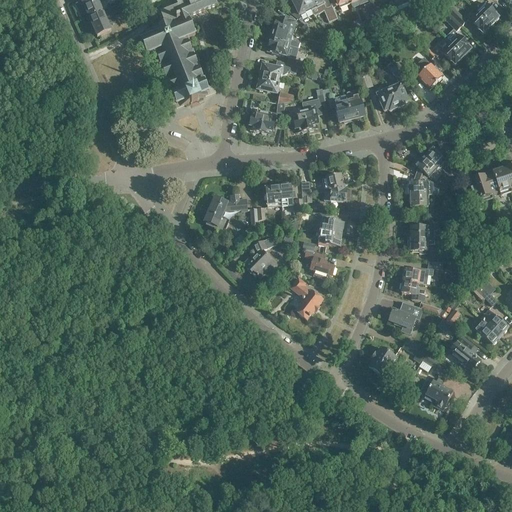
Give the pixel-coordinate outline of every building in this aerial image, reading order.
[(80,0),(83,5),(87,14),(94,31),(95,32),(97,36),(97,38),(111,32),(109,26),(116,23),(110,9),(103,12),(99,4),(106,0),(105,0),(80,0)] [(190,17),(198,14),(193,2),(190,3),(188,0),(173,0),(176,6),(178,5),(179,8),(161,15),(163,18),(153,22),(156,29),(146,34),(148,38),(140,41),(146,55),(155,52),(162,70),(159,71),(162,77),(164,76),(167,83),(164,84),(167,90),(170,89),(176,103),(172,105),(172,106),(174,110),(190,104),(191,105),(199,101),(198,100),(215,94),(212,89),(208,90),(206,84),(197,63),(200,62),(197,56),(194,57),(187,39),(195,35),(190,22),(192,20),(190,17)] [(198,14),(202,12),(203,15),(208,12),(207,10),(216,6),(213,0),(188,0),(190,3),(193,2),(198,14)] [(297,11),(291,14),(297,19),(305,15),(304,12),(310,9),(305,0),(291,0),(291,1),(292,3),(294,4),(295,7),(297,11)] [(305,0),(310,9),(311,12),(314,17),(324,12),(329,24),(338,20),(333,9),(331,6),(326,8),(323,1),(322,0),(305,0)] [(329,0),(332,6),(331,6),(333,9),(338,6),(340,9),(351,5),(348,0),(329,0)] [(348,0),(351,5),(352,9),(367,3),(365,0),(348,0)] [(125,2),(118,5),(120,10),(127,7),(125,2)] [(486,5),(477,14),(490,27),(496,22),(497,22),(498,20),(498,19),(497,17),(496,17),(495,16),(496,15),(486,5)] [(378,8),(372,11),(378,23),(383,21),(378,8)] [(452,8),(447,14),(461,28),(467,23),(452,8)] [(370,29),(378,23),(372,11),(366,13),(371,25),(368,27),(370,29)] [(461,28),(447,14),(445,11),(440,16),(457,33),(461,28)] [(477,14),(468,22),(478,32),(479,32),(480,32),(480,34),(482,35),(483,35),(485,34),(485,32),(490,27),(477,14)] [(292,36),(296,24),(296,22),(292,18),(290,18),(289,22),(281,20),(276,19),(275,24),(273,24),(272,29),(273,29),(273,30),(292,36)] [(403,24),(412,33),(417,28),(408,19),(403,24)] [(362,32),(358,21),(351,24),(356,35),(362,32)] [(292,36),(273,30),(273,31),(271,31),(270,36),(272,36),(270,42),(290,47),(298,49),(300,44),(291,41),(292,36)] [(415,37),(409,42),(416,50),(418,48),(421,51),(431,61),(435,57),(425,47),(422,44),(415,37)] [(458,37),(449,45),(463,59),(468,54),(470,54),(471,51),(470,50),(470,48),(468,48),(467,47),(468,46),(458,37)] [(288,59),(287,66),(304,70),(305,63),(292,60),(293,56),(288,54),(290,47),(270,42),(268,42),(267,47),(269,47),(267,53),(271,54),(280,57),(280,56),(288,59)] [(449,45),(441,54),(450,64),(451,63),(452,64),(452,65),(454,66),(455,67),(455,66),(458,66),(458,64),(463,59),(449,45)] [(334,59),(337,48),(330,46),(327,57),(334,59)] [(423,60),(411,72),(415,76),(418,78),(430,91),(442,79),(437,73),(439,71),(435,67),(433,70),(430,66),(427,64),(423,60)] [(390,65),(386,69),(396,79),(400,75),(390,65)] [(260,79),(278,82),(279,77),(282,77),(283,72),(268,68),(265,67),(264,67),(263,67),(262,72),(261,73),(260,77),(261,78),(260,79)] [(306,79),(316,82),(318,75),(308,73),(306,79)] [(373,88),(371,84),(368,75),(363,76),(364,79),(365,84),(366,89),(373,88)] [(276,89),(277,84),(278,82),(260,79),(260,80),(259,81),(259,84),(259,85),(258,91),(259,91),(260,92),(262,93),(263,92),(278,95),(279,90),(276,89)] [(361,91),(366,89),(365,84),(364,79),(358,81),(359,84),(361,91)] [(397,84),(387,89),(397,110),(404,106),(403,105),(408,103),(405,96),(405,95),(404,92),(403,92),(400,84),(399,84),(397,84)] [(495,86),(485,92),(491,103),(501,97),(495,86)] [(389,113),(397,110),(387,89),(375,94),(379,103),(378,103),(380,107),(381,106),(384,113),(388,111),(389,113)] [(345,97),(347,103),(352,123),(359,121),(359,119),(364,118),(358,95),(359,94),(358,90),(356,91),(352,92),(353,95),(352,96),(351,94),(350,94),(348,94),(347,94),(347,95),(347,97),(345,97)] [(282,95),(280,105),(284,105),(292,103),(293,97),(282,95)] [(314,131),(317,130),(316,126),(319,126),(317,118),(322,117),(320,107),(325,106),(324,102),(323,96),(317,97),(318,101),(302,104),(303,111),(302,111),(303,113),(308,132),(310,133),(313,132),(314,131)] [(352,123),(347,103),(340,104),(339,102),(334,104),(339,124),(344,123),(344,125),(352,123)] [(260,134),(264,116),(265,113),(258,111),(258,113),(253,112),(251,118),(249,127),(251,128),(251,132),(254,132),(255,134),(258,135),(259,133),(260,134)] [(308,132),(303,113),(288,117),(288,116),(284,115),(284,116),(284,124),(293,122),(294,131),(297,130),(298,134),(301,133),(302,134),(306,134),(307,132),(308,132)] [(264,116),(260,134),(261,134),(262,135),(265,136),(266,135),(270,136),(271,132),(273,132),(275,123),(276,117),(271,116),(270,118),(264,116)] [(79,146),(72,140),(68,145),(74,152),(79,146)] [(424,158),(438,171),(444,164),(443,164),(445,162),(432,150),(429,154),(428,153),(425,156),(425,157),(424,158)] [(426,182),(426,181),(427,178),(428,179),(430,177),(435,182),(441,175),(438,171),(424,158),(423,160),(422,159),(418,162),(419,164),(416,167),(419,170),(418,172),(417,172),(415,177),(426,182)] [(503,167),(511,192),(511,166),(511,167),(510,165),(503,167)] [(486,179),(492,197),(500,194),(501,197),(511,193),(511,192),(503,167),(496,170),(497,172),(492,173),(493,177),(486,179)] [(481,203),(493,200),(492,197),(486,179),(484,173),(477,176),(478,178),(473,180),(474,183),(468,185),(474,203),(480,201),(481,203)] [(325,193),(326,193),(343,189),(340,176),(327,179),(327,180),(322,181),(325,193)] [(410,197),(428,196),(433,196),(433,184),(426,181),(426,182),(415,177),(413,182),(414,183),(413,185),(409,185),(410,190),(408,190),(408,195),(410,195),(410,197)] [(302,197),(307,197),(310,196),(310,184),(301,184),(302,197)] [(292,192),(291,187),(286,188),(285,186),(280,187),(280,188),(282,205),(288,205),(288,207),(293,206),(293,200),(296,200),(295,192),(292,192)] [(272,188),(272,189),(265,190),(267,209),(274,208),(274,206),(282,205),(280,188),(277,189),(277,187),(272,188)] [(343,189),(326,193),(325,200),(336,201),(336,203),(350,204),(350,195),(347,195),(347,192),(344,192),(343,189)] [(460,189),(454,191),(458,203),(464,200),(460,189)] [(214,198),(209,209),(204,223),(224,232),(229,222),(221,219),(224,212),(241,211),(241,213),(248,212),(246,200),(239,201),(238,196),(230,197),(231,204),(228,204),(214,198)] [(410,209),(419,209),(428,208),(428,206),(428,196),(410,197),(410,199),(409,199),(409,204),(410,204),(410,209)] [(333,221),(333,214),(317,212),(316,220),(325,221),(325,219),(333,221)] [(292,230),(298,230),(300,222),(299,222),(290,226),(292,230)] [(316,233),(342,236),(343,226),(344,224),(328,222),(327,227),(321,226),(321,227),(317,226),(316,233)] [(434,241),(434,228),(426,228),(426,229),(410,229),(410,233),(408,233),(408,241),(434,241)] [(342,236),(316,233),(315,239),(319,239),(318,247),(328,248),(329,246),(340,248),(340,246),(342,236)] [(293,240),(285,237),(281,249),(289,252),(293,240)] [(253,247),(255,253),(257,256),(245,268),(256,278),(257,277),(258,278),(260,280),(274,266),(271,263),(272,262),(262,252),(276,246),(273,238),(253,247)] [(434,246),(434,241),(408,241),(408,248),(410,248),(410,253),(419,253),(419,255),(426,256),(426,253),(427,253),(427,246),(434,246)] [(313,252),(315,246),(304,243),(303,244),(300,244),(299,249),(313,252)] [(313,254),(313,252),(299,249),(299,251),(304,252),(303,257),(305,257),(304,259),(312,260),(313,254)] [(316,268),(315,272),(332,278),(336,266),(327,263),(327,262),(324,261),(324,262),(314,259),(312,266),(316,268)] [(450,265),(437,264),(436,271),(449,273),(450,265)] [(426,286),(427,280),(428,272),(412,269),(412,272),(405,271),(404,275),(403,274),(402,281),(403,281),(403,283),(419,285),(426,286)] [(301,305),(296,311),(296,312),(299,315),(299,316),(303,319),(304,319),(307,321),(314,312),(316,314),(320,309),(318,307),(322,302),(311,293),(302,287),(304,284),(298,280),(291,290),(303,299),(302,300),(303,301),(300,304),(301,305)] [(479,286),(489,296),(494,291),(484,281),(479,286)] [(419,285),(403,283),(403,284),(401,284),(401,290),(402,291),(401,294),(413,296),(412,301),(423,303),(425,292),(418,291),(419,285)] [(489,296),(479,286),(475,290),(492,308),(497,304),(489,296)] [(390,314),(388,319),(390,320),(389,323),(403,328),(401,333),(410,336),(411,333),(414,325),(416,320),(419,321),(422,311),(419,310),(403,304),(400,312),(402,312),(401,314),(393,311),(392,314),(390,314)] [(421,304),(419,310),(428,313),(438,316),(440,310),(430,307),(421,304)] [(456,331),(460,326),(461,325),(456,321),(460,316),(453,310),(444,321),(451,327),(456,331)] [(442,311),(439,316),(444,320),(448,316),(442,311)] [(480,321),(500,338),(503,334),(505,334),(506,332),(506,331),(508,329),(501,323),(502,321),(498,317),(496,319),(488,312),(480,321)] [(438,320),(435,326),(445,334),(449,329),(451,327),(439,318),(438,320)] [(500,338),(480,321),(472,330),(492,347),(493,346),(495,345),(496,344),(496,342),(500,338)] [(406,343),(403,348),(402,349),(415,357),(413,360),(419,364),(425,355),(406,343)] [(465,367),(472,372),(480,362),(456,344),(448,354),(459,362),(457,364),(464,369),(465,367)] [(369,368),(384,378),(384,377),(387,379),(391,373),(388,371),(396,359),(381,349),(377,356),(375,355),(371,361),(373,362),(369,368)] [(431,368),(435,371),(440,365),(426,356),(422,362),(431,368)] [(437,402),(434,408),(435,406),(443,411),(442,412),(444,409),(446,408),(449,404),(448,401),(452,394),(438,386),(438,385),(433,382),(425,396),(427,397),(426,399),(430,402),(431,399),(437,402)]
